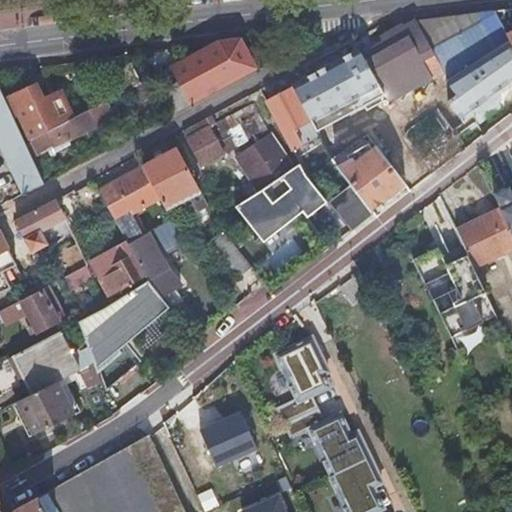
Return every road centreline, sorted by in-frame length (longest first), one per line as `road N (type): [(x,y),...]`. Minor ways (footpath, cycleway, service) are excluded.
road 1 (residential): [(0,492),(122,427),(511,123)]
road 2 (residential): [(0,212),(401,0)]
road 3 (residential): [(0,45),(383,0)]
